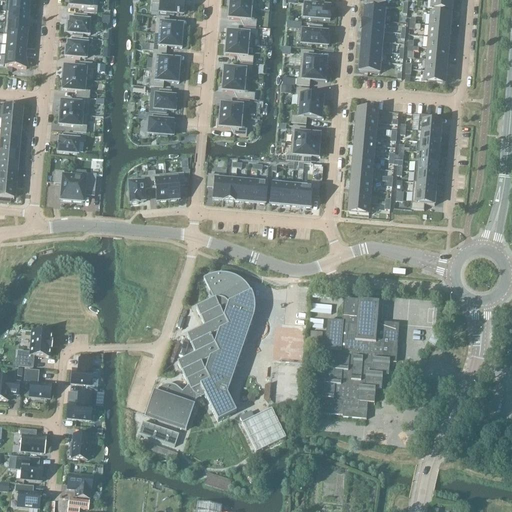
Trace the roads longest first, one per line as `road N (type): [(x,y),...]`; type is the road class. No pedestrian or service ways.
road 1 (tertiary): [(418,511),(431,456),(475,365),(480,301)]
road 2 (residential): [(213,0),(194,213)]
road 3 (tertiary): [(486,249),(502,195),(511,81)]
road 4 (residential): [(160,345),(65,353),(56,423)]
road 5 (residential): [(35,229),(94,225),(194,238)]
road 6 (residential): [(194,238),(296,271),(340,257)]
road 7 (residential): [(194,213),(328,225)]
road 8 (residential): [(328,225),(339,92)]
road 9 (residential): [(340,257),(374,247),(456,269)]
